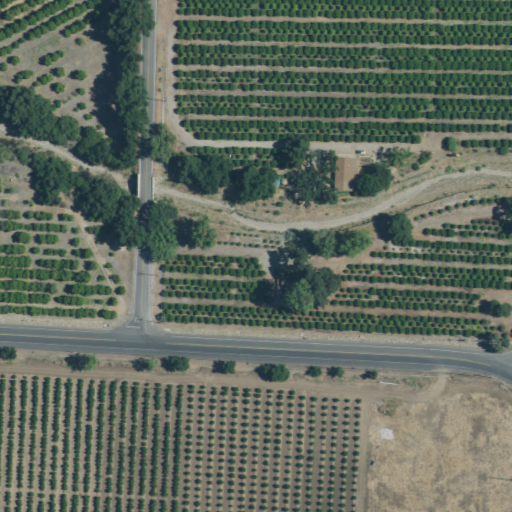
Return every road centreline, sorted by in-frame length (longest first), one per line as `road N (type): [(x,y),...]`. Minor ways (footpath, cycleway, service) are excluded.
road 1 (primary): [(492,364),(0,332)]
road 2 (residential): [(133,340),(142,0)]
